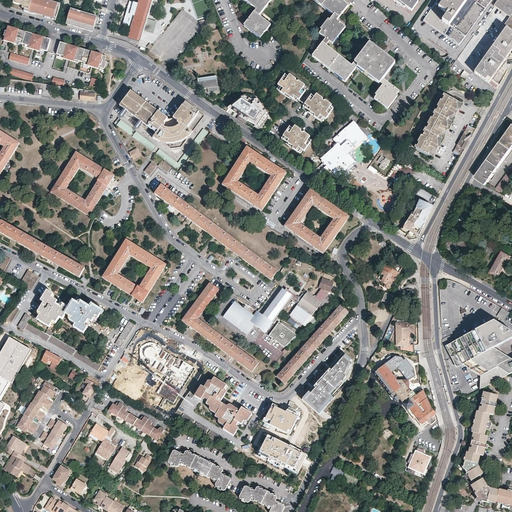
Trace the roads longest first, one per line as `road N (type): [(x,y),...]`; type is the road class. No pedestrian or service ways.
road 1 (residential): [(182,440),(296,500),(363,358),(363,313)]
road 2 (residential): [(140,59),(375,223)]
road 3 (residential): [(155,326),(283,400),(363,313)]
road 4 (residential): [(435,262),(438,351),(460,433),(435,509)]
road 5 (residential): [(511,71),(415,250)]
road 6 (residential): [(193,256),(168,234),(104,110)]
road 7 (residential): [(140,321),(103,376),(11,330)]
road 8 (unknown): [(211,109),(176,154),(123,117)]
